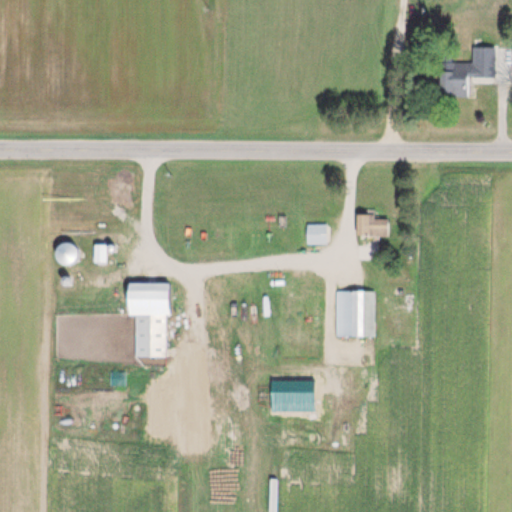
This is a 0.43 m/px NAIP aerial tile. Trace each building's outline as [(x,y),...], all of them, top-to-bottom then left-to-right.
[(496,77),(497,47),(474,46),(474,63),(452,63),(452,97),(472,97),(472,77),(496,77)] [(359,237),(392,237),(392,215),(359,215),(359,237)] [(329,224),(309,224),(309,244),(329,244),(329,224)] [(72,268),(85,254),(71,242),(58,255),(72,268)] [(98,262),(107,262),(107,247),(98,247),(98,262)] [(169,315),(176,315),(176,283),(133,283),(133,315),(137,315),(137,358),(169,358),(169,315)] [(337,291),(337,338),(376,338),(376,291),(337,291)]
